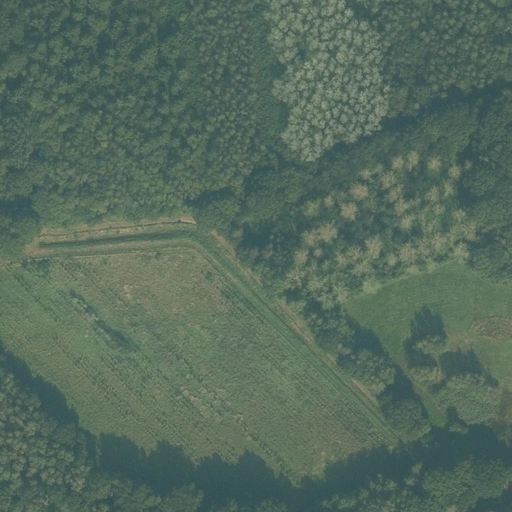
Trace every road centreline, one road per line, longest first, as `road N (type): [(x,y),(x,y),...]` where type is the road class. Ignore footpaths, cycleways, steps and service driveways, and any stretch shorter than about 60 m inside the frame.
road 1 (track): [(460,496),(208,231),(172,221),(48,232),(29,195),(0,15)]
road 2 (track): [(132,511),(0,478)]
